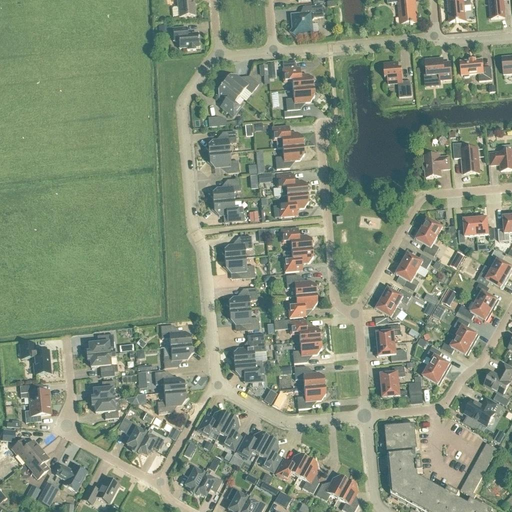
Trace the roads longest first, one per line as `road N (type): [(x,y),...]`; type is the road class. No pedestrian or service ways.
road 1 (residential): [(217,55),(183,104),(213,383)]
road 2 (residential): [(356,315),(421,196),(511,188)]
road 3 (residential): [(322,126),(333,294),(356,315)]
road 4 (residential): [(367,417),(437,410),(484,362),(511,311)]
road 5 (residential): [(159,481),(73,439),(66,341)]
road 6 (residential): [(213,383),(297,420),(367,417)]
road 7 (residential): [(433,37),(273,51)]
